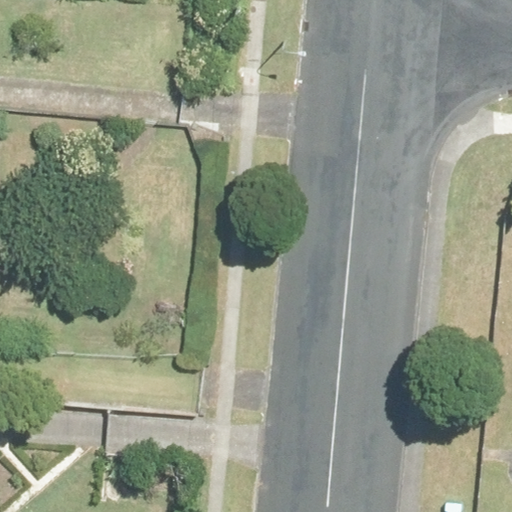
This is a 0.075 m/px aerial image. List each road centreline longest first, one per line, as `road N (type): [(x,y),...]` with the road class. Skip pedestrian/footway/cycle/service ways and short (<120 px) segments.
road 1 (residential): [(370,30),(323,511)]
road 2 (residential): [(370,30),(511,45)]
